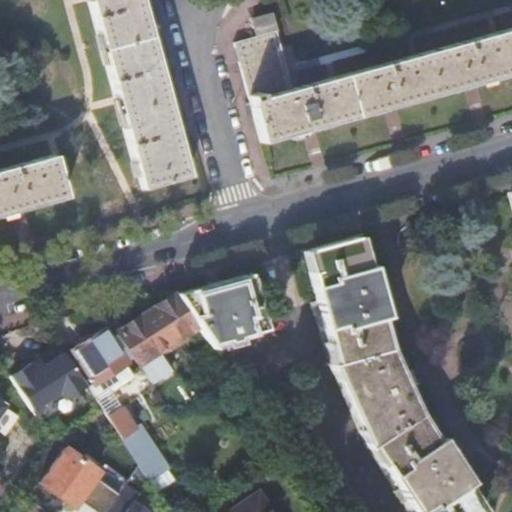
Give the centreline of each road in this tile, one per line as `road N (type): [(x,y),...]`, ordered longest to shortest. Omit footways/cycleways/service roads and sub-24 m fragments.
road 1 (unknown): [(242,221),(306,386),(378,511)]
road 2 (secondary): [(511,149),(242,221)]
road 3 (secondary): [(242,221),(0,292)]
road 4 (residential): [(194,43),(242,221)]
